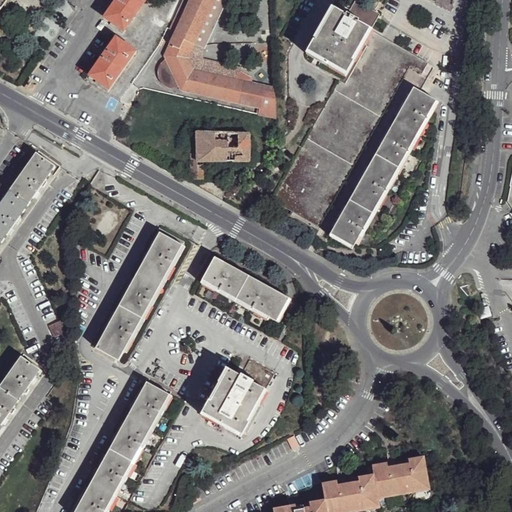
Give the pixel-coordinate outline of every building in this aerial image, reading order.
[(124,31),(146,0),(118,0),(106,18),(124,31)] [(184,0),(173,24),(179,27),(175,34),(169,45),(189,54),(194,45),(203,50),(227,0),(184,0)] [(381,14),(356,0),(347,16),(372,30),(381,14)] [(347,16),(333,7),(307,54),(344,75),(347,76),(372,30),(347,16)] [(175,34),(179,27),(173,24),(170,31),(175,34)] [(415,88),(429,64),(372,30),(347,76),(344,75),(272,200),(332,234),(415,88)] [(110,90),(136,53),(118,39),(90,76),(110,90)] [(277,117),(275,87),(253,82),(247,81),(236,78),(193,69),(187,58),(189,54),(169,45),(165,57),(167,61),(179,85),(181,89),(237,101),(237,109),(277,117)] [(174,87),(179,85),(167,61),(164,63),(160,67),(159,73),(160,79),(164,84),(168,86),(174,87)] [(253,82),(253,78),(241,71),(236,78),(247,81),(253,82)] [(437,100),(415,88),(332,234),(330,237),(352,250),(359,237),(437,100)] [(250,162),(250,134),(197,133),(197,154),(198,163),(204,163),(250,162)] [(0,247),(56,167),(36,154),(0,205),(0,247)] [(191,154),(191,180),(203,180),(204,163),(198,163),(197,154),(191,154)] [(124,352),(183,246),(160,234),(99,347),(120,359),(124,352)] [(276,324),(290,299),(215,258),(202,283),(276,324)] [(54,337),(65,332),(61,320),(49,325),(54,337)] [(0,426),(38,372),(18,358),(0,384),(0,426)] [(266,391),(275,376),(250,362),(242,377),(266,391)] [(241,436),(266,391),(242,377),(229,370),(213,402),(211,401),(203,414),(241,436)] [(106,511),(170,396),(147,383),(76,511),(106,511)] [(428,489),(422,455),(371,464),(372,471),(377,497),(428,489)] [(377,497),(372,471),(322,480),(325,499),(327,511),(378,503),(377,497)] [(327,511),(325,499),(272,508),(273,511),(327,511)]
